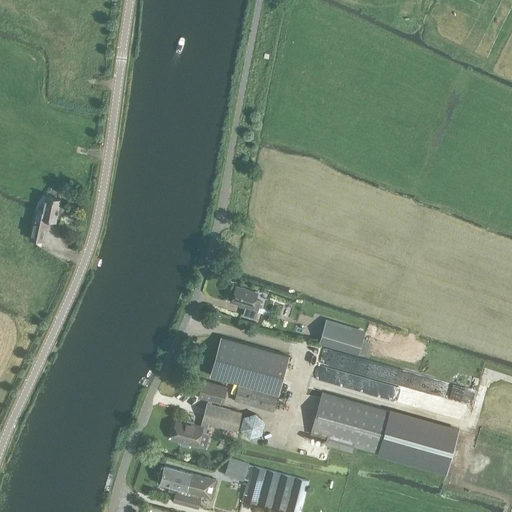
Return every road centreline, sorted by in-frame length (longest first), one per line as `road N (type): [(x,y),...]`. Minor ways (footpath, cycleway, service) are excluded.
road 1 (unclassified): [(117,511),(220,223),(259,0)]
road 2 (tertiary): [(0,458),(94,240),(130,0)]
road 3 (track): [(470,428),(300,381),(308,353),(187,319)]
road 4 (track): [(511,381),(487,373),(455,482),(510,499),(506,511)]
